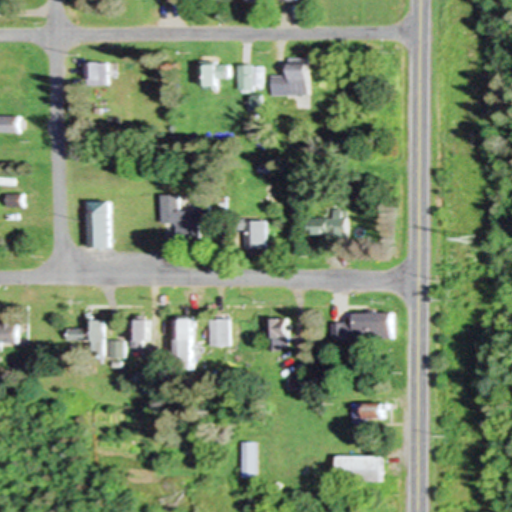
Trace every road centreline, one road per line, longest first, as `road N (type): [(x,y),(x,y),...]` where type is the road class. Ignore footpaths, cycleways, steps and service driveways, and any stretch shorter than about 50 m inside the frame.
road 1 (tertiary): [(422,511),(422,0)]
road 2 (residential): [(422,30),(0,32)]
road 3 (residential): [(420,275),(0,272)]
road 4 (residential): [(64,271),(57,0)]
